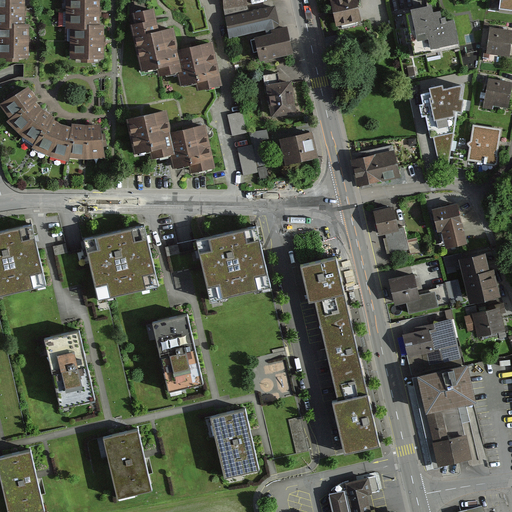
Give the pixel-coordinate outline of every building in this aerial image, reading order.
[(0,0),(0,27),(14,28),(14,24),(25,24),(25,0),(0,0)] [(66,0),(66,27),(71,27),(87,27),(87,23),(100,23),(99,0),(66,0)] [(358,0),(330,0),(337,21),(341,20),(343,26),(361,21),(359,15),(362,14),(358,0)] [(511,0),(500,0),(500,8),(511,9),(511,0)] [(231,35),(265,27),(266,31),(255,34),(256,37),(251,38),(254,50),(259,49),(261,57),(294,50),(288,20),(280,22),(276,3),(248,9),(247,3),(223,6),(231,35)] [(460,45),(454,19),(447,21),(446,16),(441,17),(440,12),(434,13),(432,5),(405,11),(415,56),(426,53),(427,58),(441,55),(440,50),(460,45)] [(161,73),(180,69),(171,26),(156,29),(152,6),(134,10),(136,22),(133,23),(143,69),(160,65),(161,73)] [(87,27),(71,27),(71,59),(80,59),(80,64),(95,65),(95,59),(104,59),(105,23),(100,23),(87,23),(87,27)] [(14,28),(0,27),(0,57),(6,58),(6,63),(19,63),(19,58),(28,58),(29,24),(25,24),(14,24),(14,28)] [(511,29),(490,27),(486,53),(509,56),(511,35),(511,29)] [(199,87),(218,83),(209,40),(176,47),(184,82),(198,79),(199,87)] [(290,78),(265,82),(271,115),(296,110),(290,78)] [(511,82),(489,78),(483,107),(493,109),(493,106),(508,109),(511,86),(511,82)] [(429,88),(430,93),(421,95),(423,105),(419,105),(422,117),(426,117),(430,138),(434,137),(439,161),(449,163),(457,112),(461,113),(463,99),(460,99),(462,86),(444,90),(443,86),(429,88)] [(86,159),(105,157),(101,124),(87,125),(72,123),(71,127),(62,124),(52,120),(54,117),(35,102),(38,99),(28,87),(0,105),(10,119),(7,122),(21,135),(33,144),(31,149),(51,157),(70,161),(71,157),(86,159)] [(228,115),(232,135),(246,132),(242,111),(228,115)] [(152,159),(171,154),(167,135),(162,112),(129,119),(137,155),(151,152),(152,159)] [(311,126),(279,133),(287,163),(318,155),(311,126)] [(501,130),(474,126),(471,141),(468,144),(471,148),(469,161),(495,165),(501,130)] [(189,171),(210,166),(203,127),(167,135),(171,154),(174,166),(188,163),(189,171)] [(237,147),(244,175),(258,172),(259,178),(269,176),(261,140),(268,138),(266,130),(250,133),(253,144),(237,147)] [(393,146),(351,157),(356,182),(359,181),(361,187),(373,184),(372,178),(384,176),(400,172),(393,146)] [(373,206),(379,232),(384,231),(390,253),(411,248),(399,200),(373,206)] [(468,239),(459,200),(433,206),(438,227),(442,226),(446,244),(468,239)] [(258,220),(197,235),(212,298),(274,284),(265,245),(258,220)] [(33,224),(0,231),(0,296),(46,286),(37,245),(33,224)] [(145,224),(85,238),(99,300),(159,287),(149,241),(145,224)] [(485,248),(459,254),(470,299),(500,292),(493,263),(489,264),(485,248)] [(456,254),(444,257),(448,272),(460,269),(456,254)] [(338,255),(299,264),(308,305),(316,303),(324,342),(337,397),(331,398),(343,454),(381,446),(373,412),(358,344),(356,335),(343,278),(338,255)] [(414,270),(388,276),(394,301),(405,298),(408,311),(449,302),(444,282),(434,284),(435,286),(428,288),(429,291),(418,294),(417,288),(421,287),(418,275),(415,276),(414,270)] [(458,278),(446,281),(451,300),(463,297),(458,278)] [(496,306),(465,314),(469,329),(477,327),(479,335),(506,328),(502,313),(506,312),(503,301),(495,303),(496,306)] [(403,329),(413,369),(463,356),(452,314),(415,323),(416,326),(403,329)] [(193,344),(186,315),(153,323),(168,390),(201,383),(193,344)] [(84,360),(77,331),(44,338),(60,408),(93,400),(84,360)] [(416,368),(425,407),(465,398),(477,395),(467,356),(416,368)] [(470,418),(465,398),(425,407),(433,438),(435,446),(438,460),(471,453),(466,431),(463,420),(470,418)] [(250,437),(243,409),(210,416),(223,475),(257,468),(250,437)] [(301,417),(289,419),(297,453),(308,450),(301,417)] [(142,455),(137,432),(103,439),(116,497),(150,490),(142,455)] [(35,476),(29,450),(0,456),(0,479),(7,511),(36,511),(43,511),(35,476)] [(379,488),(375,475),(369,477),(368,474),(343,480),(332,488),(332,491),(330,491),(334,511),(369,511),(376,510),(370,490),(374,490),(379,488)]
